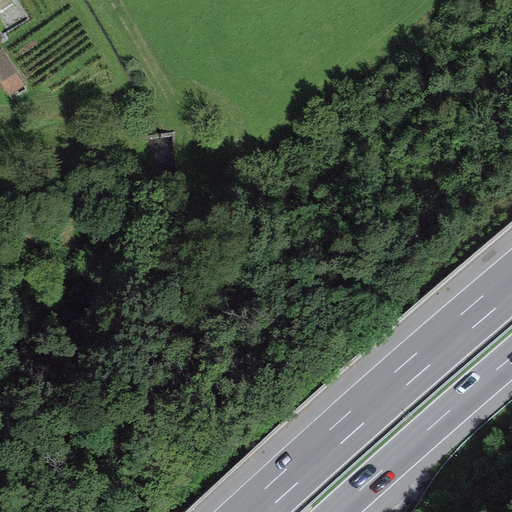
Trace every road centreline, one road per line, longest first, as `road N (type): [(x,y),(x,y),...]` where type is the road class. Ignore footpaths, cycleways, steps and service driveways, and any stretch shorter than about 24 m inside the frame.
road 1 (motorway): [(511,282),(250,511)]
road 2 (motorway): [(335,511),(511,356)]
